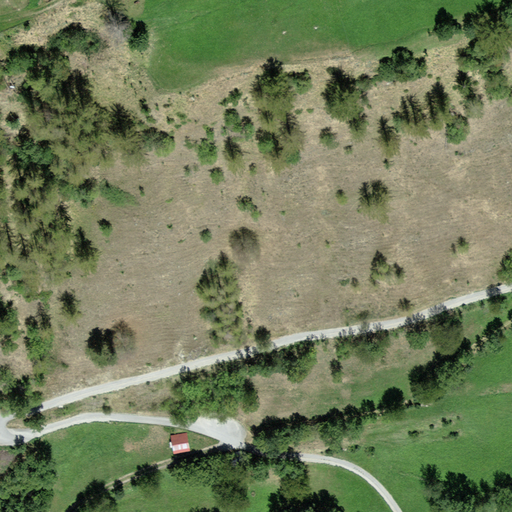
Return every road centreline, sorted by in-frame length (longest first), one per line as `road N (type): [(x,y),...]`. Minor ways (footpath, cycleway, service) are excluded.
road 1 (unclassified): [(0,419),(263,345),(410,319),(511,288)]
road 2 (unclassified): [(398,511),(355,467),(262,449),(195,425),(99,416),(20,436),(0,433)]
